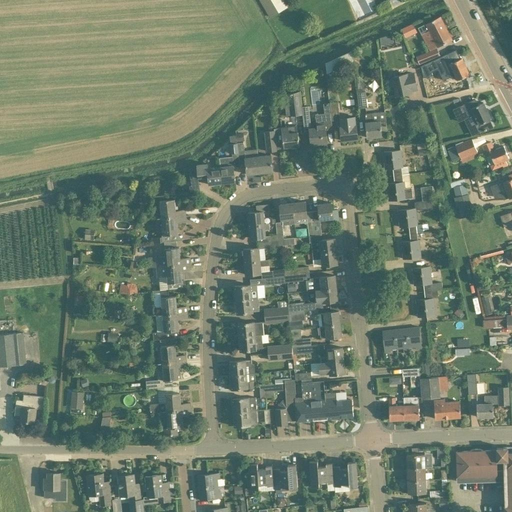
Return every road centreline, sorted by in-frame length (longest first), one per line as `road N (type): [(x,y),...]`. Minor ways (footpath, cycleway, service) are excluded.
road 1 (residential): [(372,439),(345,188),(334,182),(261,189),(230,205),(212,278),(215,449)]
road 2 (track): [(413,0),(275,69),(189,146),(0,190)]
road 3 (unclassified): [(0,450),(179,451)]
road 4 (residential): [(215,449),(372,439)]
road 5 (residential): [(372,439),(511,433)]
